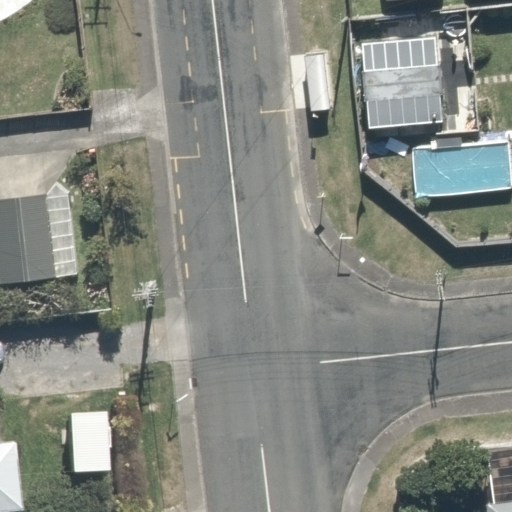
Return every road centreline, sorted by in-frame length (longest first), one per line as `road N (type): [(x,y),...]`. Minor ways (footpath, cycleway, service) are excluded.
road 1 (tertiary): [(210,0),(253,375)]
road 2 (residential): [(253,375),(511,344)]
road 3 (tertiary): [(253,375),(269,511)]
